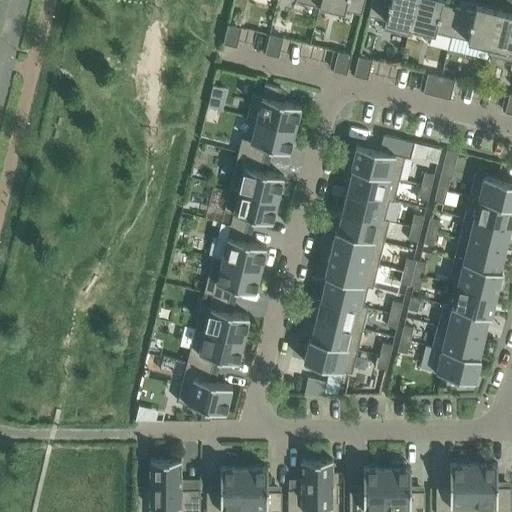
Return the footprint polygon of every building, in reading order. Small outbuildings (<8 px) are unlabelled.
[(320,0),(320,3),(361,13),(364,0),(320,0)] [(408,35),(411,25),(410,25),(415,0),(371,0),(368,15),(385,19),(383,29),(408,35)] [(450,35),(457,8),(441,4),(441,0),(415,0),(410,25),(411,25),(450,35)] [(500,9),(476,3),(474,12),(457,8),(450,35),(490,45),(491,45),(500,9)] [(511,12),(500,9),(491,45),(490,45),(488,54),(511,59),(511,12)] [(227,23),(223,42),(236,46),(241,27),(227,23)] [(269,33),(264,53),(278,56),(283,37),(269,33)] [(338,50),(333,69),(346,73),(351,53),(338,50)] [(372,59),(358,55),(354,74),(367,78),(372,59)] [(436,94),(441,75),(427,72),(423,91),(436,94)] [(441,75),(436,94),(450,98),(454,79),(441,75)] [(256,118),(295,128),(300,105),(277,99),(280,87),(265,83),(262,95),(252,93),(246,117),(256,119),(256,118)] [(256,118),(256,119),(251,140),(241,137),(238,151),(263,157),(266,145),(289,151),(295,128),(256,118)] [(370,147),(371,145),(362,142),(361,145),(356,143),(350,167),(352,168),(353,166),(399,178),(404,156),(410,157),(414,141),(383,134),(379,149),(370,147)] [(263,157),(238,151),(229,186),(277,198),(283,175),(260,169),(263,157)] [(353,166),(352,168),(348,187),(389,197),(389,199),(393,200),(394,199),(399,178),(353,166)] [(421,183),(431,185),(434,174),(424,171),(421,183)] [(474,172),(468,195),(511,205),(511,179),(509,178),(508,181),(474,172)] [(450,177),(440,175),(437,188),(447,190),(450,177)] [(427,199),(431,185),(421,183),(418,196),(427,199)] [(230,224),(245,227),(248,215),(272,221),(277,198),(229,186),(224,209),(233,211),(230,224)] [(348,187),(342,208),(384,219),(384,218),(389,199),(389,197),(348,187)] [(447,190),(437,188),(434,200),(443,203),(447,190)] [(511,205),(468,195),(463,216),(510,227),(511,217),(511,205)] [(342,208),(337,229),(384,241),(389,220),(384,218),(384,219),(342,208)] [(411,225),(420,227),(423,215),(414,213),(411,225)] [(504,249),(510,227),(463,216),(458,238),(504,249)] [(439,219),(430,217),(426,230),(436,232),(439,219)] [(212,256),(222,258),(221,259),(260,268),(266,245),(243,240),(245,227),(230,224),(221,221),(212,256)] [(420,227),(411,225),(407,238),(417,241),(420,227)] [(378,264),(384,241),(337,229),(337,230),(335,229),(330,252),(378,264)] [(433,245),(436,232),(426,230),(423,242),(433,245)] [(499,270),(499,269),(504,249),(458,238),(453,259),(499,270)] [(378,264),(330,252),(324,275),(326,275),(368,285),(368,286),(372,287),(378,264)] [(213,294),(228,298),(231,286),(255,291),(260,268),(221,259),(222,258),(212,256),(204,292),(213,294)] [(413,272),(416,259),(413,259),(406,257),(403,270),(413,272)] [(413,272),(423,275),(426,262),(419,260),(416,259),(413,272)] [(447,282),(452,283),(452,282),(496,293),(501,270),(499,269),(499,270),(453,259),(447,282)] [(403,270),(400,282),(406,284),(410,285),(413,272),(403,270)] [(413,272),(410,285),(413,286),(420,287),(423,275),(413,272)] [(368,285),(326,275),(321,296),(362,306),(363,305),(368,286),(368,285)] [(452,283),(447,303),(447,304),(488,314),(488,315),(490,315),(496,293),(452,282),(452,283)] [(243,338),(249,315),(225,310),(228,298),(213,294),(210,306),(201,304),(195,327),(243,338)] [(420,298),(410,295),(407,308),(417,311),(420,298)] [(316,317),(362,329),(367,306),(363,305),(362,306),(321,296),(316,317)] [(389,313),(399,315),(402,302),(392,300),(389,313)] [(483,335),(488,315),(488,314),(447,304),(447,303),(442,302),(437,324),(483,335)] [(396,327),(399,315),(389,313),(386,325),(396,327)] [(311,338),(357,349),(362,329),(316,317),(311,337),(311,338)] [(478,356),(483,335),(437,324),(432,346),(436,347),(436,346),(478,356)] [(403,325),(400,337),(410,340),(413,327),(403,325)] [(186,362),(211,368),(214,356),(238,361),(243,338),(195,327),(186,362)] [(311,338),(311,337),(309,337),(303,360),(308,362),(308,364),(317,366),(317,364),(351,372),(357,349),(311,338)] [(400,337),(397,350),(407,352),(410,340),(400,337)] [(379,354),(389,357),(392,344),(382,342),(379,354)] [(469,379),(474,380),(480,356),(478,356),(436,346),(436,347),(431,369),(460,376),(459,379),(469,381),(469,379)] [(379,354),(376,367),(386,369),(389,357),(379,354)] [(201,406),(225,412),(232,386),(208,380),(211,368),(186,362),(177,400),(191,404),(191,406),(200,408),(201,406)] [(325,393),(326,377),(308,377),(307,392),(325,393)] [(288,489),(287,511),(331,511),(332,458),(301,458),(301,489),(288,489)] [(150,459),(150,507),(163,507),(163,509),(168,509),(168,507),(179,507),(179,511),(199,511),(200,489),(181,489),(181,459),(150,459)] [(473,511),(473,462),(450,462),(449,486),(436,486),(435,511),(473,511)] [(473,462),(473,511),(510,511),(511,487),(497,486),(497,462),(473,462)] [(243,511),(244,466),(220,466),(220,491),(206,491),(206,511),(243,511)] [(244,466),(243,511),(281,511),(281,491),(267,491),(267,467),(244,466)] [(386,511),(387,466),(363,466),(363,491),(349,490),(349,511),(386,511)] [(387,466),(386,511),(424,511),(424,491),(410,491),(410,466),(387,466)]
